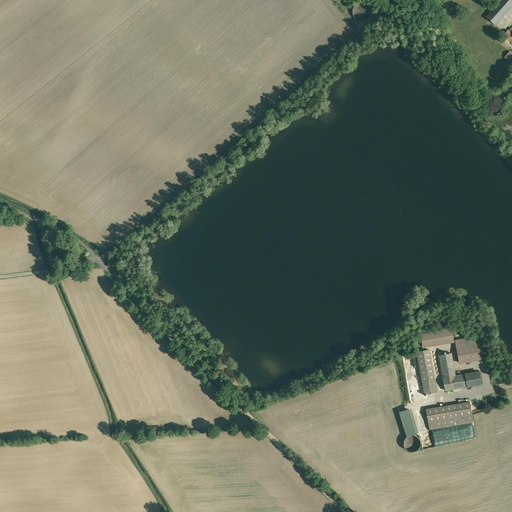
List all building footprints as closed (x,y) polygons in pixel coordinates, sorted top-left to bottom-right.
[(511,0),(501,0),(486,17),(494,24),(511,4),(511,0)] [(451,329),(421,334),(423,347),(454,342),(451,329)] [(481,344),(457,348),(459,363),(484,359),(481,344)] [(429,350),(417,352),(425,394),(437,392),(429,350)] [(451,353),(439,355),(443,378),(445,390),(467,386),(465,374),(455,376),(451,353)] [(479,372),(465,374),(467,386),(467,387),(481,384),(479,372)] [(470,402),(427,409),(430,430),(473,422),(470,402)] [(409,411),(399,413),(406,438),(415,435),(409,411)] [(420,449),(421,446),(420,442),(418,440),(415,438),(412,437),(409,438),(406,440),(404,443),(403,446),(404,449),(406,452),(409,454),(412,454),(415,454),(418,452),(420,449)] [(320,447),(311,452),(314,458),(313,458),(316,465),(321,463),(321,464),(324,462),(325,463),(328,462),(320,447)]
